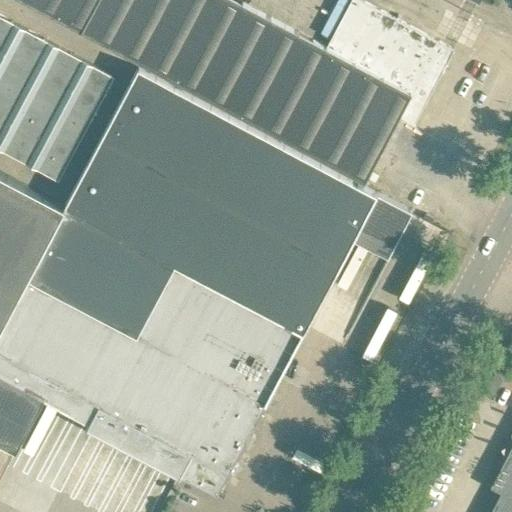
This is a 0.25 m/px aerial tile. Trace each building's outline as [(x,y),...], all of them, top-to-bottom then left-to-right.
[(22,0),(82,31),(97,0),(22,0)] [(240,0),(97,0),(82,31),(365,181),(400,115),(414,123),(453,48),(362,0),(351,0),(327,46),(240,0)] [(336,0),(320,36),(328,40),(345,0),(336,0)] [(0,148),(58,180),(114,75),(0,13),(0,148)] [(138,65),(64,206),(302,333),(355,232),(391,251),(412,210),(376,191),(376,192),(138,65)] [(0,325),(64,206),(0,172),(0,325)] [(64,206),(0,325),(0,441),(16,450),(44,397),(88,420),(86,425),(180,475),(181,473),(187,477),(186,480),(194,485),(196,481),(217,493),(302,333),(64,206)] [(511,370),(499,364),(494,374),(508,381),(511,372),(511,370)] [(496,393),(487,388),(484,394),(493,398),(496,393)] [(511,511),(511,456),(503,474),(511,481),(511,482),(509,488),(508,488),(495,511),(511,511)]
